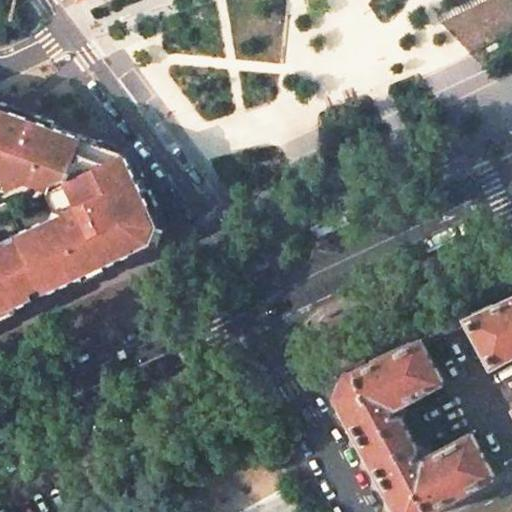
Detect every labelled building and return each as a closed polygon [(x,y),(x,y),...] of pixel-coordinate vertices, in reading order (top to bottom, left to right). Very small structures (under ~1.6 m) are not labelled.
[(49,189),(57,208),(18,227),(19,229),(28,248),(48,291),(104,265),(125,255),(120,245),(143,232),(150,217),(140,197),(147,193),(127,150),(81,134),(78,139),(48,129),(50,124),(25,115),(24,119),(16,115),(14,112),(11,111),(7,112),(3,111),(5,107),(0,105),(0,169),(9,186),(28,177),(50,185),(49,189)] [(48,129),(78,139),(81,134),(50,124),(48,129)] [(143,232),(120,245),(125,255),(130,253),(146,245),(158,216),(147,193),(140,197),(150,217),(143,232)] [(0,313),(27,302),(48,291),(28,248),(19,229),(18,227),(0,234),(0,313)] [(511,297),(511,298),(469,317),(495,364),(511,354),(511,297)] [(386,356),(350,373),(339,395),(402,511),(426,511),(496,475),(473,433),(432,455),(429,449),(418,446),(404,419),(407,408),(404,402),(444,380),(422,339),(386,356)]
